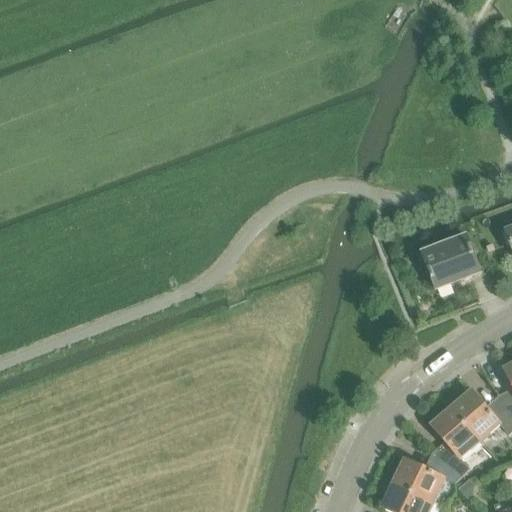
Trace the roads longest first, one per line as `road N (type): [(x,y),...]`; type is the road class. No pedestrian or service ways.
road 1 (unclassified): [(511,174),(429,200),(336,187),(299,195),(190,293),(0,368)]
road 2 (secondary): [(339,511),(365,440),(424,377),(511,319)]
road 3 (track): [(511,145),(465,29)]
